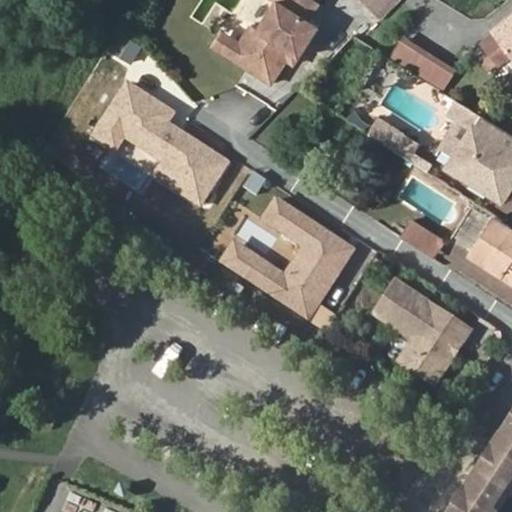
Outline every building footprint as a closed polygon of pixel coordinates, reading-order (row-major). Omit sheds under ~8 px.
[(290,53),(298,57),(316,27),(307,21),(316,4),(309,0),(269,0),(274,2),(256,31),(249,27),(239,44),(230,60),(271,85),(286,61),(290,53)] [(390,0),(365,0),(378,13),(390,0)] [(401,0),(390,0),(378,13),(383,18),(401,0)] [(511,15),(489,33),(479,40),(496,62),(510,52),(504,43),(511,36),(511,15)] [(221,33),(211,48),(230,60),(239,44),(221,33)] [(453,74),(402,42),(392,59),(442,91),(453,74)] [(286,61),(294,65),(298,57),(290,53),(286,61)] [(179,113),(127,80),(89,136),(119,153),(127,141),(163,164),(156,177),(202,208),(230,164),(174,126),(179,113)] [(406,136),(379,119),(368,135),(395,152),(406,136)] [(503,180),(511,165),(511,153),(473,128),(465,139),(458,152),(503,180)] [(465,139),(448,129),(441,141),(458,152),(465,139)] [(433,155),(449,166),(458,152),(441,141),(433,155)] [(500,203),(511,185),(503,180),(458,152),(449,166),(447,169),(500,203)] [(511,210),(500,203),(447,169),(435,161),(428,173),(495,217),(505,223),(511,212),(511,210)] [(511,185),(511,183),(511,165),(503,180),(511,185)] [(269,184),(250,171),(242,185),(260,196),(269,184)] [(357,250),(277,196),(261,221),(303,247),(287,276),(235,241),(221,263),(310,322),(319,308),(357,250)] [(495,217),(471,255),(499,274),(503,270),(511,275),(511,227),(505,223),(495,217)] [(443,242),(411,220),(400,236),(433,257),(443,242)] [(499,274),(511,282),(511,275),(503,270),(499,274)] [(394,281),(374,312),(413,339),(416,356),(409,368),(433,384),(452,355),(450,349),(455,341),(460,344),(470,328),(442,311),(394,281)] [(337,322),(319,308),(310,322),(326,334),(337,322)] [(413,339),(399,361),(409,368),(416,356),(413,339)] [(452,355),(460,344),(455,341),(450,349),(452,355)] [(511,427),(511,430),(506,427),(499,437),(501,444),(496,453),(491,450),(474,476),(478,479),(473,487),(466,489),(458,501),(463,503),(457,511),(492,511),(506,492),(499,488),(511,468),(511,427)] [(499,437),(491,450),(496,453),(501,444),(499,437)] [(506,492),(511,481),(511,468),(499,488),(506,492)] [(474,476),(466,489),(473,487),(478,479),(474,476)] [(458,501),(451,511),(457,511),(463,503),(458,501)]
